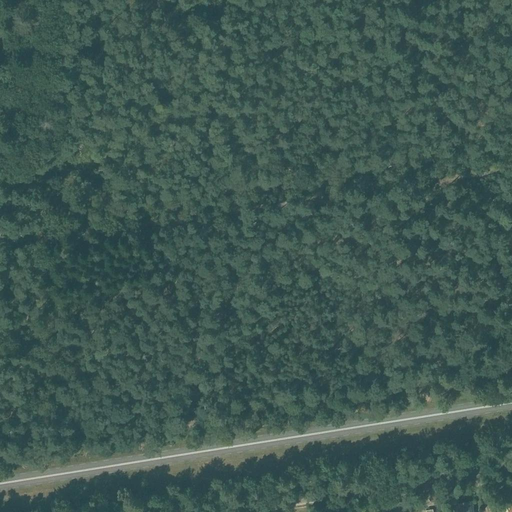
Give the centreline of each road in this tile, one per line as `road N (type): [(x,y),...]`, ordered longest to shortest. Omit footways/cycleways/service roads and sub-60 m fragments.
road 1 (track): [(0,185),(79,235),(395,178),(453,180),(461,159),(511,151)]
road 2 (primary): [(0,489),(511,403)]
road 3 (unknown): [(511,143),(212,191),(115,219),(101,231)]
road 4 (unclassified): [(511,466),(221,511)]
